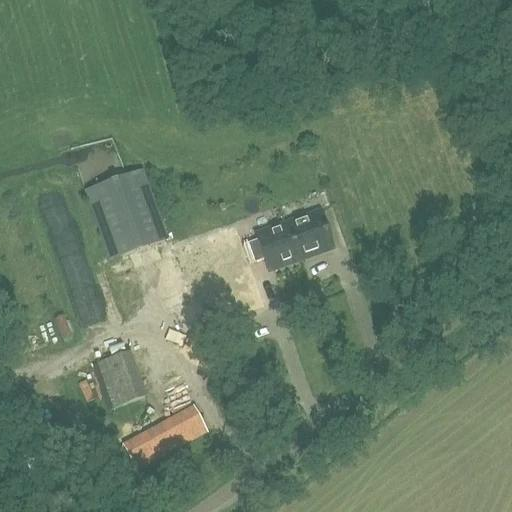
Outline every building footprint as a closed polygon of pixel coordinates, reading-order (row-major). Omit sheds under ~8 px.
[(142,172),(86,192),(110,261),(166,241),(142,172)] [(286,226),(299,261),(331,250),(318,215),(286,226)] [(267,272),(299,261),(286,226),(254,237),(256,243),(241,248),(234,229),(174,250),(202,329),(262,308),(247,266),(263,261),(267,272)] [(136,354),(103,364),(117,409),(151,399),(136,354)] [(193,410),(174,419),(187,444),(206,434),(193,410)] [(50,462),(66,462),(65,437),(49,438),(50,462)]
